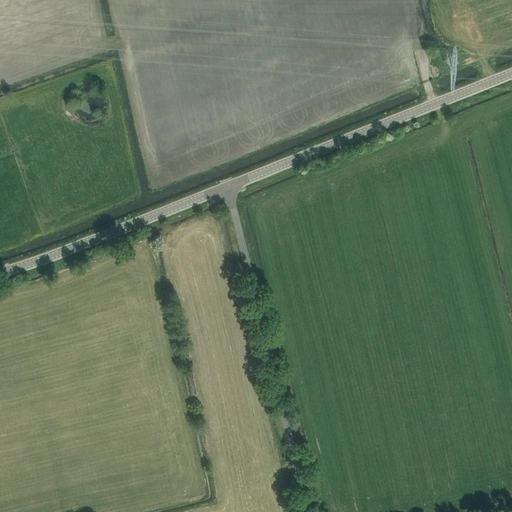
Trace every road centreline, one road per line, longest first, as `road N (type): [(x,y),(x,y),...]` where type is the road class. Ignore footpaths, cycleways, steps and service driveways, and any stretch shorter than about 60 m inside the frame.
road 1 (unclassified): [(308,511),(228,186)]
road 2 (tertiary): [(228,186),(511,73)]
road 3 (tertiary): [(0,272),(228,186)]
